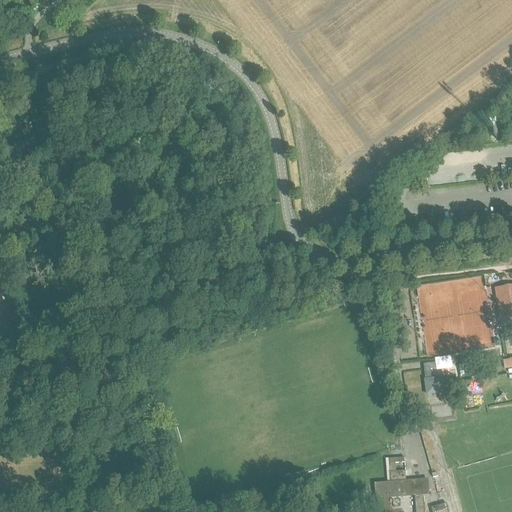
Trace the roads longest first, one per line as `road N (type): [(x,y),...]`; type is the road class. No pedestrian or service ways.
road 1 (tertiary): [(387,255),(332,259),(306,250),(291,225),(267,110),(250,82),(219,58),(145,32),(0,58)]
road 2 (residential): [(434,504),(426,471),(412,464),(387,255)]
road 3 (tertiary): [(511,241),(387,255)]
